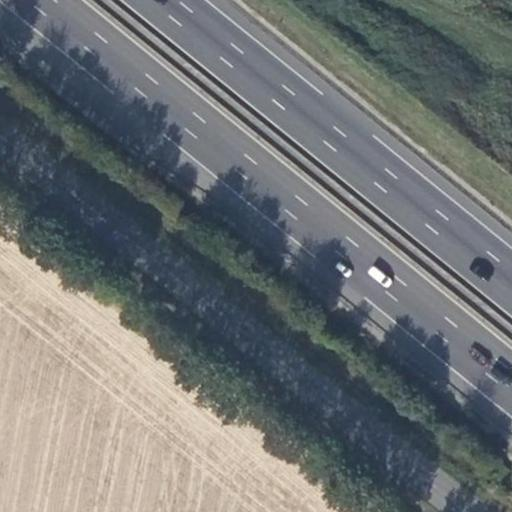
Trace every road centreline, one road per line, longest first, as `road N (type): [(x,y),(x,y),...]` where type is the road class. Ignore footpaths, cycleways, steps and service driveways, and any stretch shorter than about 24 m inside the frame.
road 1 (trunk): [(35,0),(511,385)]
road 2 (tertiary): [(0,144),(451,511)]
road 3 (trunk): [(511,286),(157,0)]
